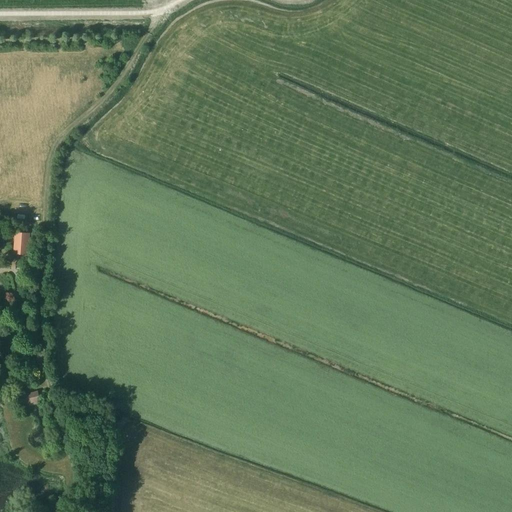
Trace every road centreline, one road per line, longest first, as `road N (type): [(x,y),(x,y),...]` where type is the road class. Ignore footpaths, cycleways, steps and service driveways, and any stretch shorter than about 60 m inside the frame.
road 1 (track): [(41,366),(51,158),(64,132),(120,80),(159,10)]
road 2 (residential): [(87,511),(15,268)]
